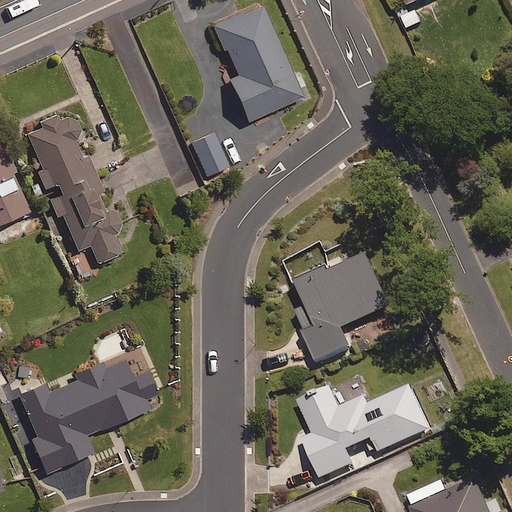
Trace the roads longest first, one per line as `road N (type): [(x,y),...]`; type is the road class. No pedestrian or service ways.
road 1 (residential): [(223,511),(229,246),(262,195),(370,112)]
road 2 (residential): [(370,112),(398,133),(511,370)]
road 3 (residential): [(325,0),(330,29),(370,112)]
